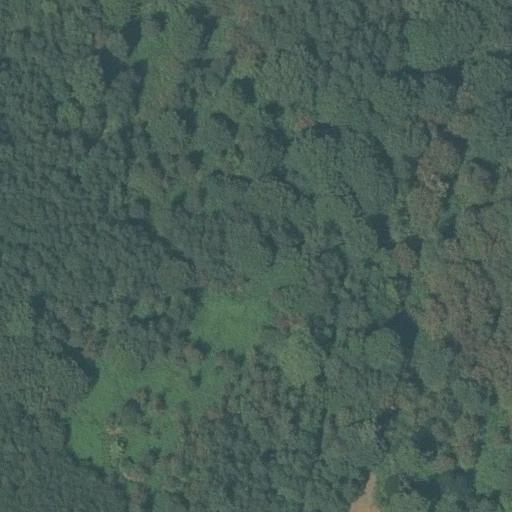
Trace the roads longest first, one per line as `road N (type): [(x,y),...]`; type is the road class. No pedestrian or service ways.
road 1 (track): [(300,511),(352,224)]
road 2 (track): [(352,224),(401,61),(440,0)]
road 3 (track): [(352,224),(318,70),(316,0)]
